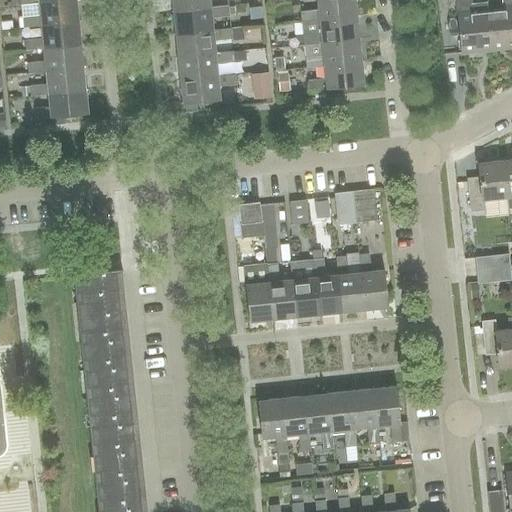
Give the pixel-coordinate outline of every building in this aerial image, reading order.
[(79,21),(76,0),(59,0),(40,2),(40,3),(41,15),(23,17),(24,27),(42,25),(79,21)] [(173,0),(174,11),(211,7),(210,0),(173,0)] [(320,19),(357,15),(355,0),(301,0),(300,5),(293,6),(294,19),(302,19),(302,22),(320,20),(320,19)] [(511,0),(503,0),(505,10),(488,12),(492,50),(511,48),(511,0)] [(212,17),(230,15),(243,14),(242,4),(211,7),(174,11),(177,34),(213,30),(212,17)] [(492,50),(488,12),(473,13),(472,4),(457,6),(462,53),(492,50)] [(359,38),(357,15),(320,19),(320,20),(302,22),(303,34),(305,45),(322,43),(322,42),(359,38)] [(2,22),(2,29),(13,28),(13,20),(2,22)] [(81,44),(79,21),(42,25),(43,38),(25,40),(26,50),(44,48),(81,44)] [(231,28),(232,38),(232,39),(244,38),(243,27),(231,28)] [(214,40),(232,38),(231,28),(213,30),(177,34),(179,57),(216,53),(214,40)] [(325,65),(362,61),(359,38),(322,42),(322,43),(305,45),(306,57),(307,68),(325,66),(325,65)] [(83,67),(81,44),(44,48),(46,61),(28,63),(28,64),(29,73),(47,71),(83,67)] [(235,61),(246,60),(245,50),(234,51),(235,61)] [(234,51),(216,53),(179,57),(181,80),(218,76),(217,63),(235,61),(234,51)] [(274,57),(275,69),(284,69),(283,57),(274,57)] [(364,85),(362,61),(325,65),(325,66),(326,78),(308,80),(309,90),(364,85)] [(20,65),(21,74),(29,73),(28,64),(20,65)] [(86,90),(83,67),(47,71),(48,84),(30,86),(31,96),(49,94),(86,90)] [(271,96),(269,73),(253,74),(255,98),(271,96)] [(288,91),(287,73),(278,74),(279,92),(288,91)] [(237,84),(236,74),(218,76),(181,80),(184,103),(220,100),(219,86),(237,84)] [(23,97),(31,96),(30,86),(22,86),(23,97)] [(88,113),(86,90),(49,94),(50,107),(32,108),(33,119),(88,113)] [(508,197),(504,161),(479,163),(480,177),(468,178),(471,211),(484,210),(483,199),(508,197),(509,209),(508,197)] [(374,192),(353,195),(356,222),(377,220),(374,192)] [(356,222),(353,195),(335,196),(338,224),(356,222)] [(291,202),(293,222),(308,221),(306,201),(291,202)] [(329,201),(315,202),(316,211),(329,210),(329,201)] [(240,205),(242,223),(262,221),(260,203),(240,205)] [(261,214),(279,213),(279,203),(261,204),(261,214)] [(240,205),(232,206),(235,238),(244,237),(243,234),(242,223),(240,205)] [(293,279),(292,279),(280,281),(276,248),(278,248),(275,220),(264,221),(264,223),(263,223),(269,282),(270,282),(274,319),(296,316),(293,279)] [(269,282),(263,223),(264,223),(264,221),(262,221),(242,223),(243,234),(244,237),(255,236),(258,265),(244,266),(250,321),(274,319),(270,282),(269,282)] [(313,259),(323,258),(322,250),(312,251),(313,259)] [(359,254),(361,272),(365,309),(389,307),(385,270),(371,271),(369,253),(359,254)] [(476,258),(477,270),(510,267),(509,254),(476,258)] [(361,272),(348,274),(346,256),(336,257),(338,275),(342,311),(365,309),(361,272)] [(338,275),(325,276),(323,258),(313,259),(315,277),(319,314),(342,311),(338,275)] [(315,277),(302,278),(301,260),(290,261),(292,279),(293,279),(296,316),(319,314),(315,277)] [(511,280),(510,267),(477,270),(478,283),(511,280)] [(98,511),(148,511),(123,269),(73,275),(98,511)] [(470,284),(471,300),(479,300),(478,283),(470,284)] [(511,364),(511,317),(508,317),(509,329),(496,330),(495,319),(482,321),(485,354),(498,353),(499,366),(511,364)] [(401,422),(397,386),(373,389),(377,425),(378,425),(390,424),(392,442),(409,440),(407,422),(401,422)] [(377,425),(373,389),(351,391),(354,428),(355,428),(367,426),(369,445),(380,443),(378,425),(377,425)] [(354,428),(351,391),(328,393),(332,430),(345,429),(347,447),(357,446),(355,428),(354,428)] [(332,430),(328,393),(305,396),(309,432),(322,431),(324,449),(334,448),(332,430)] [(309,432),(305,396),(282,398),(286,435),(299,434),(301,452),(311,451),(309,432)] [(286,435),(282,398),(258,401),(262,437),(276,436),(279,464),(289,463),(288,453),(286,435)] [(280,477),(287,476),(290,476),(289,463),(279,464),(280,477)] [(296,475),(312,473),(311,463),(295,465),(296,475)] [(291,488),(290,484),(281,485),(282,494),(291,493),(291,488)] [(303,502),(301,487),(291,488),(291,493),(292,503),(303,502)] [(324,500),(323,488),(314,489),(315,501),(324,500)] [(350,511),(348,488),(337,489),(339,511),(350,511)] [(396,510),(394,492),(384,493),(386,511),(410,511),(410,509),(396,510)] [(386,511),(380,511),(373,511),(371,495),(361,496),(362,511),(386,511)] [(326,511),(326,500),(324,500),(315,501),(316,511),(326,511)] [(303,511),(303,502),(292,503),(293,511),(303,511)]
